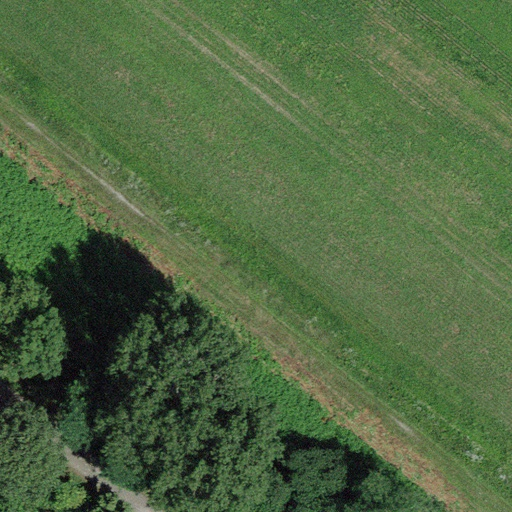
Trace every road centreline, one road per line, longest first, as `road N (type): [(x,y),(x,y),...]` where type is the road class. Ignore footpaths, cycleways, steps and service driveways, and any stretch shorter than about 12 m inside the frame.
road 1 (track): [(0,159),(432,511)]
road 2 (track): [(0,399),(142,511)]
